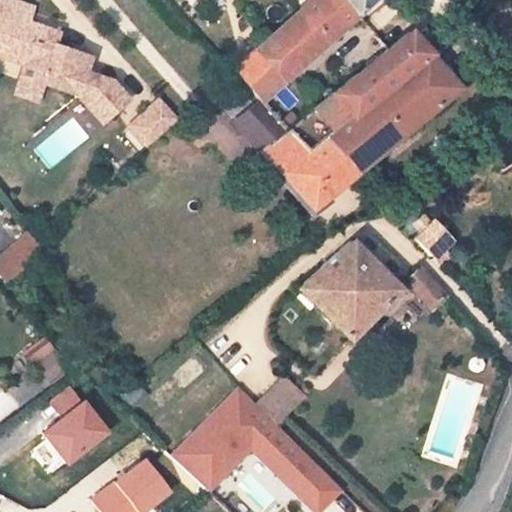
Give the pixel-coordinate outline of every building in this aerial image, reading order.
[(311,0),(297,14),(324,43),(356,15),(371,0),(311,0)] [(297,14),(257,50),(283,81),(324,43),(297,14)] [(20,20),(6,58),(23,65),(44,72),(40,84),(41,85),(76,97),(100,125),(107,118),(123,104),(124,98),(110,83),(109,84),(84,75),(89,59),(55,46),(59,34),(20,20)] [(296,122),(286,131),(305,152),(323,138),(428,54),(409,32),(296,122)] [(283,81),(257,50),(233,72),(260,102),(271,91),(283,81)] [(459,88),(428,54),(323,138),(355,174),(459,88)] [(23,65),(13,94),(35,102),(41,85),(40,84),(44,72),(23,65)] [(271,91),(260,102),(286,131),(296,122),(271,91)] [(177,122),(159,101),(138,120),(156,140),(177,122)] [(355,174),(323,138),(305,152),(286,131),(260,102),(234,123),(311,210),(355,174)] [(138,120),(128,128),(147,149),(156,140),(138,120)] [(433,259),(451,240),(433,222),(430,225),(420,217),(413,224),(423,233),(415,240),(433,259)] [(26,233),(11,245),(0,254),(0,276),(6,284),(28,266),(42,252),(26,233)] [(348,342),(400,290),(350,241),(295,289),(348,342)] [(439,319),(453,306),(418,268),(405,281),(439,319)] [(283,375),(254,404),(275,425),(304,396),(283,375)]
